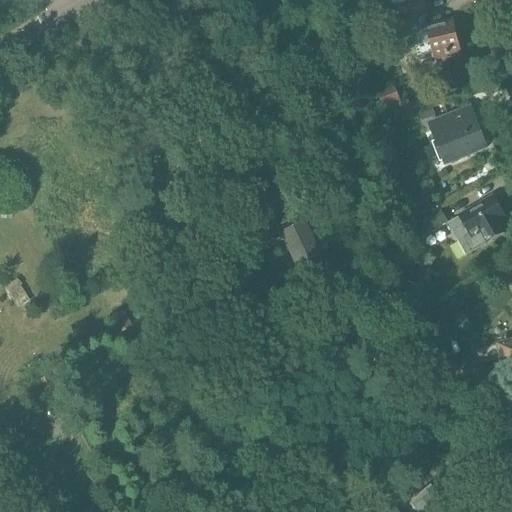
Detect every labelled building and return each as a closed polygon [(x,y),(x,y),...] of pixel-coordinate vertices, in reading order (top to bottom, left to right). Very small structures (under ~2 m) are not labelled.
[(423,2),(396,9),(399,23),(401,23),(407,48),(414,46),(419,66),(434,62),(433,59),(460,53),(453,24),(425,30),(423,18),(427,17),(423,2)] [(402,105),(396,89),(374,97),(378,109),(384,107),(385,112),(402,105)] [(433,110),(420,115),(422,122),(436,117),(433,110)] [(449,116),(429,125),(445,165),(486,148),(477,125),(468,129),(461,112),(457,113),(449,116)] [(420,216),(432,210),(425,194),(412,200),(420,216)] [(466,256),(504,234),(497,223),(505,218),(493,197),(449,223),(439,207),(432,211),(434,215),(408,230),(414,241),(419,238),(420,240),(447,224),(466,256)] [(319,262),(301,224),(279,234),(297,272),(319,262)] [(416,286),(425,267),(410,260),(401,279),(416,286)] [(283,325),(299,318),(285,288),(270,295),(283,325)] [(118,335),(132,328),(123,310),(109,318),(118,335)] [(337,318),(324,324),(330,336),(343,330),(337,318)] [(214,356),(241,344),(234,328),(218,335),(221,343),(210,348),(214,356)] [(502,359),(505,369),(511,366),(511,342),(499,346),(499,347),(478,352),(481,365),(502,359)] [(39,380),(46,394),(55,389),(47,376),(39,380)] [(426,384),(409,398),(435,430),(449,418),(435,402),(438,399),(426,384)] [(18,460),(0,470),(0,473),(3,479),(22,467),(18,460)] [(456,511),(433,482),(408,502),(415,511),(456,511)]
